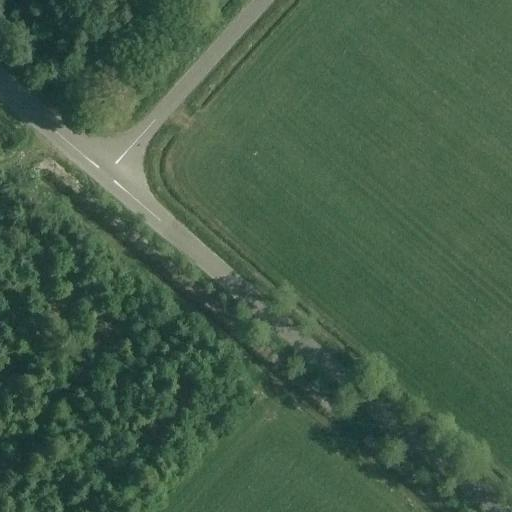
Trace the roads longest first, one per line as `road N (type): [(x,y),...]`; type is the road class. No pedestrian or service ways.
road 1 (tertiary): [(498,511),(107,174)]
road 2 (unclassified): [(266,0),(107,174)]
road 3 (tertiary): [(107,174),(0,85)]
